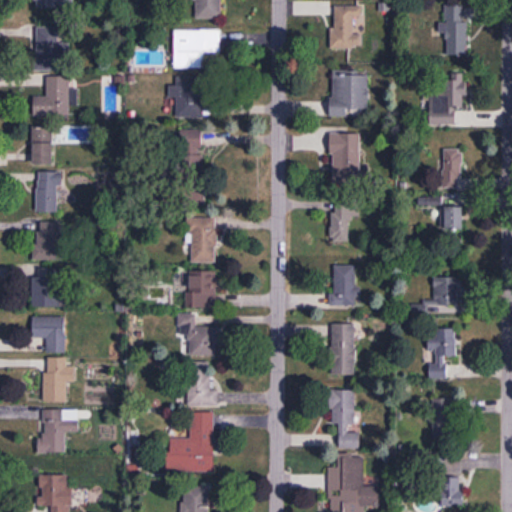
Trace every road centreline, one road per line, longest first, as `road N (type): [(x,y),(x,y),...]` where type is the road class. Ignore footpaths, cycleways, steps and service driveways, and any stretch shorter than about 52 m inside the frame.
road 1 (residential): [(278,511),(280,0)]
road 2 (residential): [(511,511),(511,0)]
